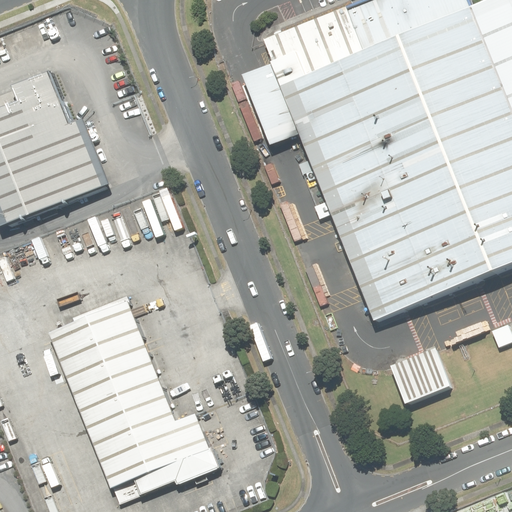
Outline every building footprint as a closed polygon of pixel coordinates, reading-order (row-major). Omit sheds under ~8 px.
[(305,137),(393,341),(511,289),(511,0),(499,0),(502,5),(468,19),(460,0),(368,0),(279,38),(288,60),(247,77),(278,149),(305,137)] [(61,83),(0,109),(0,179),(22,229),(108,192),(61,83)] [(113,208),(105,211),(123,253),(130,250),(113,208)] [(133,302),(56,335),(131,508),(208,476),(133,302)] [(511,329),(511,327),(496,333),(502,348),(511,343),(511,329)] [(427,350),(428,354),(407,363),(405,358),(396,362),(398,366),(395,367),(410,406),(455,389),(440,350),(437,351),(435,347),(427,350)] [(22,442),(13,445),(31,488),(40,484),(22,442)]
